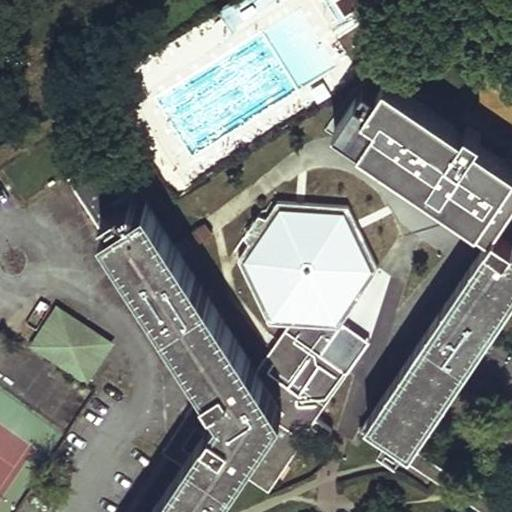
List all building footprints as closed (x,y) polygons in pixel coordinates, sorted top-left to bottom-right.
[(328,0),(339,16),(363,1),(362,0),(328,0)] [(110,76),(123,97),(137,89),(123,68),(110,76)] [(489,181),(463,163),(477,141),(482,135),(468,125),(463,131),(386,79),(369,103),(357,95),(334,127),(465,217),(489,181)] [(489,181),(504,159),(477,141),(463,163),(489,181)] [(283,409),(257,370),(146,204),(138,209),(104,158),(65,182),(214,408),(145,511),(212,511),(241,471),(283,409)] [(490,234),(511,203),(511,165),(504,159),(465,217),(490,234)] [(288,323),(341,324),(379,268),(369,253),(374,251),(359,221),(353,221),(346,209),(330,205),(330,201),(295,198),(294,205),(280,204),(270,219),(261,217),(247,238),(251,245),(240,261),(269,322),(288,323)] [(511,210),(497,231),(511,242),(511,210)] [(410,450),(511,300),(511,242),(497,231),(495,230),(367,421),(410,450)] [(29,340),(89,377),(114,338),(55,300),(29,340)] [(283,409),(241,471),(268,488),(304,437),(302,435),(345,371),(320,354),(341,324),(288,323),(257,370),(283,409)]
